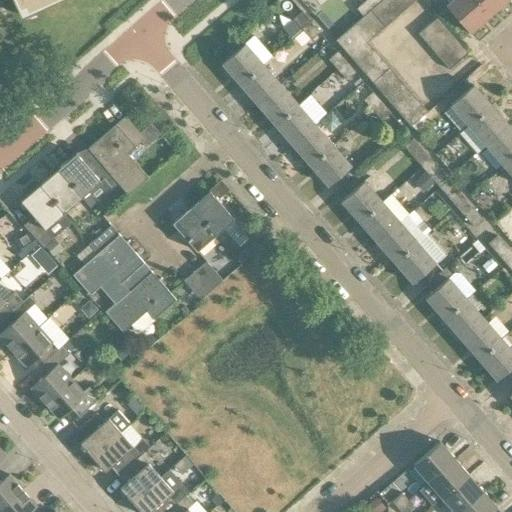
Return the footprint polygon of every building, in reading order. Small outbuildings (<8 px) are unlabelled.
[(56,0),(13,0),(21,16),(56,0)] [(378,4),(374,0),(366,0),(357,9),(363,17),(370,11),(378,4)] [(382,0),(379,3),(394,20),(403,13),(391,0),(382,0)] [(391,0),(403,13),(411,5),(406,0),(391,0)] [(489,17),(473,0),(453,0),(446,7),(469,34),(489,17)] [(508,1),(507,0),(473,0),(489,17),(508,1)] [(370,11),(385,28),(394,20),(379,3),(378,4),(370,11)] [(376,36),(385,28),(370,11),(363,17),(361,19),(376,36)] [(302,29),(310,22),(301,12),(293,19),(302,29)] [(425,44),(445,27),(437,18),(418,35),(425,44)] [(376,36),(361,19),(336,41),(348,55),(365,40),(367,43),(376,36)] [(310,22),(302,29),(311,40),(319,32),(310,22)] [(433,53),(452,36),(445,27),(425,44),(433,53)] [(441,62),(460,45),(452,36),(433,53),(441,62)] [(358,67),(375,52),(367,43),(365,40),(348,55),(358,67)] [(240,86),(263,66),(245,45),(222,65),(240,86)] [(460,45),(441,62),(448,70),(468,53),(460,45)] [(365,75),(382,61),(375,52),(358,67),(365,75)] [(329,60),(338,70),(346,63),(338,53),(329,60)] [(373,84),(390,69),(382,61),(365,75),(373,84)] [(346,63),(338,70),(347,80),(355,73),(346,63)] [(263,66),(240,86),(258,106),(281,86),(263,66)] [(380,92),(397,78),(390,69),(373,84),(380,92)] [(388,101),(405,87),(397,78),(380,92),(388,101)] [(281,86),(258,106),(275,126),(298,106),(281,86)] [(468,126),(491,106),(473,86),(450,106),(468,126)] [(412,95),(405,87),(388,101),(395,110),(412,95)] [(364,101),(373,111),(382,103),(373,93),(364,101)] [(403,118),(420,104),(412,95),(395,110),(403,118)] [(382,103),(373,111),(383,121),(391,114),(382,103)] [(427,112),(420,104),(403,118),(410,127),(427,112)] [(298,106),(275,126),(293,146),(316,126),(298,106)] [(491,106),(468,126),(486,147),(509,127),(491,106)] [(87,149),(90,152),(109,175),(127,196),(148,179),(127,154),(141,142),(145,147),(159,134),(150,124),(139,133),(125,117),(87,149)] [(316,126),(293,146),(310,166),(333,146),(316,126)] [(511,130),(509,127),(486,147),(503,167),(511,159),(511,130)] [(405,147),(414,157),(422,150),(414,140),(405,147)] [(333,146),(310,166),(328,187),(351,167),(333,146)] [(422,150),(414,157),(423,168),(431,160),(422,150)] [(109,175),(90,152),(81,160),(76,154),(57,170),(81,199),(109,175)] [(443,158),(439,161),(447,169),(450,166),(443,158)] [(511,159),(503,167),(511,176),(511,159)] [(431,160),(423,168),(432,178),(440,171),(431,160)] [(81,199),(57,170),(39,186),(62,215),(81,199)] [(440,171),(432,178),(440,188),(448,181),(440,171)] [(424,173),(414,183),(423,193),(433,183),(424,173)] [(448,181),(440,188),(449,198),(457,191),(448,181)] [(341,202),(359,223),(382,203),(364,182),(341,202)] [(62,215),(39,186),(20,202),(33,217),(23,226),(42,248),(53,239),(45,230),(62,215)] [(457,191),(449,198),(458,208),(466,201),(457,191)] [(190,208),(215,236),(241,266),(259,249),(250,238),(240,247),(224,228),(234,220),(209,192),(190,208)] [(466,201),(458,208),(466,218),(474,211),(466,201)] [(382,203),(359,223),(377,243),(400,223),(382,203)] [(215,236),(190,208),(172,224),(196,252),(215,236)] [(474,211),(466,218),(475,228),(483,221),(474,211)] [(400,223),(377,243),(394,263),(417,243),(400,223)] [(96,256),(119,236),(111,226),(88,246),(96,256)] [(28,234),(15,241),(21,254),(35,247),(28,234)] [(119,236),(96,256),(73,277),(90,297),(113,276),(128,293),(151,273),(119,236)] [(497,255),(506,248),(497,237),(488,245),(497,255)] [(53,257),(62,249),(53,239),(44,247),(53,257)] [(417,243),(394,263),(412,284),(435,264),(417,243)] [(31,257),(39,265),(48,256),(41,248),(31,257)] [(506,265),(511,260),(511,254),(506,248),(497,255),(506,265)] [(461,267),(461,266),(461,265),(460,264),(460,263),(459,263),(459,262),(458,262),(457,261),(456,261),(455,261),(454,261),(453,261),(453,262),(452,262),(451,263),(450,264),(450,265),(450,266),(450,267),(450,268),(450,269),(450,270),(451,270),(451,271),(452,271),(452,272),(453,272),(454,272),(455,272),(456,272),(457,272),(458,272),(459,271),(460,270),(460,269),(461,269),(461,268),(461,267)] [(195,272),(211,291),(222,282),(206,263),(195,272)] [(211,291),(195,272),(184,282),(193,292),(187,297),(194,305),(200,300),(200,301),(211,291)] [(151,273),(128,293),(105,314),(122,333),(147,312),(154,321),(176,301),(151,273)] [(443,320),(466,300),(448,279),(425,300),(443,320)] [(0,298),(0,308),(2,307),(8,313),(10,311),(22,301),(14,292),(3,302),(0,298)] [(0,333),(0,337),(12,351),(39,327),(35,323),(25,312),(35,302),(29,294),(22,301),(10,311),(16,319),(0,333)] [(466,300),(443,320),(461,340),(484,320),(466,300)] [(90,301),(82,309),(92,320),(101,312),(90,301)] [(484,320),(461,340),(478,360),(501,340),(484,320)] [(39,327),(12,351),(26,367),(38,357),(43,363),(58,349),(39,327)] [(511,352),(501,340),(478,360),(496,381),(511,366),(511,352)] [(120,360),(130,352),(121,342),(112,350),(120,360)] [(62,346),(58,349),(43,363),(50,371),(31,388),(45,404),(72,380),(58,364),(69,354),(62,346)] [(72,380),(45,404),(59,420),(71,409),(78,417),(99,398),(89,387),(83,392),(72,380)] [(137,414),(143,410),(135,401),(130,406),(137,414)] [(93,458),(121,433),(130,424),(118,410),(104,422),(97,414),(78,430),(86,439),(80,444),(93,458)] [(121,433),(93,458),(105,472),(110,467),(118,475),(144,452),(150,447),(143,438),(133,447),(121,433)] [(427,482),(454,459),(439,442),(413,465),(427,482)] [(148,464),(151,461),(144,452),(118,475),(125,484),(120,489),(132,503),(160,478),(148,464)] [(193,464),(186,456),(182,459),(189,468),(193,464)] [(442,499),(468,476),(454,459),(427,482),(442,499)] [(170,470),(160,478),(132,503),(140,511),(167,511),(185,496),(190,492),(170,470)] [(0,510),(23,491),(9,475),(0,482),(0,510)] [(453,511),(459,511),(482,492),(468,476),(442,499),(453,511)] [(30,511),(37,507),(23,491),(0,510),(0,511),(30,511)] [(492,511),(497,508),(482,492),(459,511),(492,511)] [(218,494),(211,500),(216,506),(223,500),(218,494)] [(397,509),(407,500),(401,494),(391,502),(397,509)] [(190,511),(188,509),(193,504),(185,496),(167,511),(190,511)] [(364,511),(381,511),(385,508),(376,498),(363,510),(364,511)] [(407,500),(397,509),(400,511),(406,511),(412,507),(407,500)]
